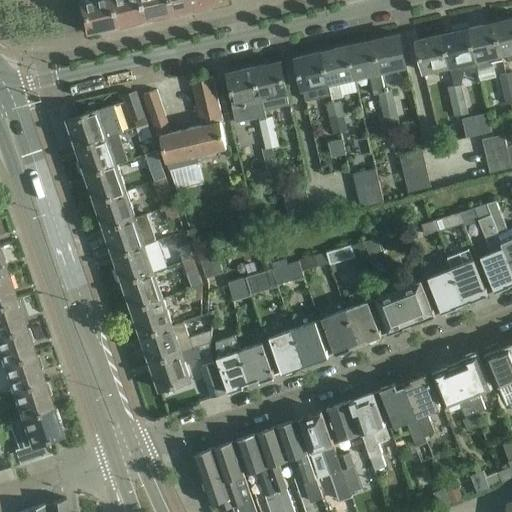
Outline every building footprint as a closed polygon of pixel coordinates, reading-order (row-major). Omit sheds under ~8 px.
[(116,28),(109,0),(79,0),(79,1),(87,33),(89,32),(97,31),(99,30),(99,31),(116,28)] [(142,21),(137,0),(109,0),(116,28),(131,24),(130,23),(132,23),(142,21)] [(170,15),(166,0),(137,0),(142,21),(151,19),(154,18),(154,19),(170,15)] [(197,8),(195,0),(166,0),(170,15),(186,12),(186,10),(197,8)] [(511,19),(496,24),(503,54),(511,52),(511,19)] [(503,54),(496,24),(470,29),(478,64),(479,68),(494,65),(493,62),(504,60),(503,54)] [(478,64),(470,29),(444,35),(451,66),(456,86),(462,115),(470,113),(463,84),(466,66),(478,64)] [(401,35),(374,41),(382,73),(408,67),(401,35)] [(451,66),(444,35),(418,41),(425,72),(451,66)] [(382,73),(374,41),(349,47),(356,78),(371,75),(376,95),(380,93),(387,123),(393,121),(386,92),(382,73)] [(356,78),(349,47),(323,53),(333,96),(334,100),(344,98),(340,82),(356,78)] [(333,96),(323,53),(297,59),(304,90),(307,102),(333,96)] [(282,62),(256,68),(265,111),(291,105),(282,62)] [(265,111),(256,68),(229,74),(236,104),(232,105),(236,123),(260,118),(267,150),(274,148),(267,119),(265,111)] [(511,103),(511,96),(507,74),(501,76),(507,104),(511,103)] [(214,77),(193,82),(204,126),(172,133),(163,135),(162,137),(168,163),(171,170),(201,163),(199,155),(229,148),(223,122),(224,122),(214,77)] [(462,115),(456,86),(448,88),(455,116),(462,115)] [(392,90),(386,92),(393,121),(399,120),(392,90)] [(172,133),(157,91),(144,94),(159,137),(162,137),(163,135),(172,133)] [(148,125),(137,92),(125,96),(124,96),(131,117),(134,116),(138,129),(148,125)] [(341,103),(335,105),(342,133),(349,132),(341,103)] [(342,133),(335,105),(329,106),(335,135),(342,133)] [(124,133),(115,107),(100,112),(99,111),(69,121),(73,132),(72,132),(73,135),(71,135),(75,147),(77,146),(77,149),(78,148),(79,149),(120,135),(120,134),(124,133)] [(273,118),(267,119),(274,148),(280,147),(273,118)] [(153,137),(148,125),(138,129),(142,140),(153,137)] [(129,161),(120,135),(79,149),(82,159),(81,159),(82,161),(80,162),(84,174),(86,173),(86,175),(87,175),(88,176),(119,166),(118,165),(129,161)] [(506,135),(495,137),(482,140),(485,152),(508,147),(506,135)] [(511,158),(509,150),(508,147),(485,152),(487,163),(511,158)] [(162,164),(158,152),(148,155),(152,166),(162,164)] [(428,165),(425,154),(402,159),(404,170),(428,165)] [(511,169),(511,164),(511,163),(511,158),(487,163),(490,174),(511,169)] [(430,175),(428,165),(404,170),(407,181),(430,175)] [(128,192),(119,166),(88,176),(91,185),(90,186),(91,188),(89,189),(93,200),(95,200),(96,202),(97,201),(97,202),(128,192)] [(379,182),(377,171),(353,176),(356,187),(379,182)] [(433,187),(430,175),(407,181),(410,192),(433,187)] [(171,191),(168,179),(156,182),(161,195),(171,191)] [(381,193),(379,182),(356,187),(358,198),(381,193)] [(310,197),(308,186),(284,191),(287,202),(310,197)] [(137,219),(128,192),(97,202),(101,213),(99,213),(100,215),(99,216),(102,226),(104,226),(104,228),(106,228),(107,230),(137,219)] [(384,204),(381,193),(358,198),(360,209),(384,204)] [(313,207),(310,197),(287,202),(289,213),(313,207)] [(508,231),(497,201),(487,202),(488,205),(491,215),(499,234),(508,231)] [(491,215),(488,205),(477,209),(480,219),(491,215)] [(181,218),(177,206),(166,209),(170,222),(181,218)] [(315,219),(313,207),(289,213),(292,224),(315,219)] [(439,232),(466,224),(462,214),(436,222),(439,232)] [(157,240),(149,215),(137,219),(107,230),(110,239),(108,240),(109,242),(108,242),(111,253),(113,253),(114,255),(115,254),(146,244),(157,240)] [(511,286),(511,268),(499,234),(491,215),(480,219),(494,253),(482,258),(497,293),(499,292),(500,294),(510,290),(509,288),(511,286)] [(439,232),(436,222),(424,225),(428,235),(439,232)] [(511,228),(508,231),(499,234),(511,268),(511,228)] [(189,243),(185,231),(174,234),(179,247),(189,243)] [(384,254),(382,248),(379,238),(367,242),(371,257),(384,254)] [(155,271),(146,244),(115,254),(119,266),(117,266),(118,268),(116,269),(120,280),(122,279),(123,282),(124,281),(124,282),(155,271)] [(331,264),(355,256),(352,246),(327,254),(331,264)] [(449,260),(453,270),(466,305),(476,301),(478,304),(488,300),(486,297),(489,296),(488,295),(475,261),(472,251),(449,260)] [(304,272),(331,264),(327,254),(300,262),(304,272)] [(208,278),(219,275),(214,257),(202,261),(208,278)] [(198,270),(193,258),(184,262),(188,273),(198,270)] [(306,277),(304,272),(300,262),(275,269),(280,284),(306,277)] [(280,284),(275,269),(247,278),(252,293),(280,284)] [(466,305),(453,270),(430,278),(444,314),(445,313),(447,316),(457,312),(455,309),(466,305)] [(164,297),(155,271),(124,282),(128,293),(126,293),(127,296),(126,296),(129,307),(131,306),(132,308),(133,308),(133,309),(164,297)] [(9,273),(7,274),(0,276),(0,306),(16,301),(13,289),(14,289),(13,287),(15,287),(11,275),(9,276),(9,273)] [(252,293),(247,278),(236,281),(231,283),(237,301),(254,296),(252,293)] [(436,315),(428,297),(422,281),(399,290),(413,325),(423,321),(425,324),(435,321),(433,317),(436,317),(436,315)] [(203,284),(202,285),(189,289),(193,301),(203,298),(203,284)] [(413,325),(399,290),(377,299),(391,334),(393,333),(395,336),(404,333),(402,329),(413,325)] [(368,302),(365,297),(365,295),(353,300),(356,307),(347,310),(361,346),(370,343),(374,344),(379,342),(381,337),(383,337),(369,302),(368,302)] [(173,324),(164,297),(133,309),(137,319),(135,320),(136,322),(134,322),(139,334),(140,334),(141,336),(142,335),(143,336),(173,324)] [(361,346),(347,310),(342,298),(333,302),(337,315),(324,319),(337,355),(340,354),(344,356),(350,354),(351,349),(361,346)] [(19,302),(18,300),(16,301),(0,306),(0,336),(25,328),(22,317),(23,316),(22,314),(24,313),(20,302),(19,302)] [(191,339),(184,320),(173,324),(143,336),(146,347),(145,347),(145,349),(144,350),(148,361),(149,361),(150,363),(152,362),(200,345),(209,342),(210,332),(191,339)] [(318,322),(294,330),(307,366),(316,363),(320,364),(327,362),(328,358),(330,358),(318,322)] [(27,327),(25,328),(0,336),(0,352),(4,365),(35,355),(31,343),(32,343),(31,341),(33,340),(29,329),(28,329),(27,327)] [(307,366),(294,330),(271,338),(283,373),(284,374),(286,374),(290,375),(295,373),(297,369),(307,366)] [(253,382),(242,351),(236,333),(213,341),(213,357),(214,360),(218,359),(230,393),(232,392),(238,392),(244,388),(245,388),(244,385),(253,382)] [(264,343),(242,351),(253,382),(260,380),(261,382),(263,381),(270,382),(274,378),(276,377),(264,343)] [(511,405),(511,352),(510,346),(502,349),(499,344),(484,350),(485,351),(508,408),(511,405)] [(187,365),(205,359),(200,345),(152,362),(155,374),(154,374),(155,376),(153,376),(157,388),(158,388),(159,390),(161,389),(161,390),(192,379),(187,365)] [(492,390),(479,354),(478,352),(463,358),(464,360),(456,364),(476,415),(487,411),(481,395),(492,390)] [(36,355),(35,355),(4,365),(13,392),(44,382),(40,370),(41,370),(40,368),(42,367),(38,356),(36,356),(36,355)] [(215,363),(208,365),(202,367),(214,398),(226,394),(215,363)] [(476,415),(456,364),(434,372),(448,407),(459,403),(465,419),(476,415)] [(441,410),(428,377),(427,374),(405,383),(426,437),(436,433),(429,414),(441,410)] [(45,381),(44,382),(13,392),(22,419),(53,409),(49,397),(50,396),(50,394),(51,394),(47,383),(46,383),(45,381)] [(426,437),(405,383),(398,386),(397,384),(382,390),(396,427),(405,424),(415,447),(428,442),(426,437)] [(392,439),(376,394),(375,393),(352,401),(364,433),(377,470),(388,466),(384,453),(385,453),(381,442),(392,439)] [(364,433),(352,401),(327,410),(339,442),(364,433)] [(54,408),(53,409),(22,419),(11,423),(25,464),(36,460),(53,454),(48,440),(62,435),(58,424),(60,423),(59,421),(60,421),(56,410),(55,410),(54,408)] [(344,471),(323,412),(323,411),(302,419),(302,420),(322,478),(334,474),(344,471)] [(322,490),(298,422),(297,420),(278,427),(290,461),(298,458),(307,482),(314,501),(325,498),(322,490)] [(290,461),(278,427),(258,434),(284,511),(296,511),(288,489),(289,489),(281,464),(290,461)] [(284,511),(258,434),(237,441),(249,475),(258,472),(271,511),(284,511)] [(258,511),(245,476),(234,444),(233,442),(214,449),(234,508),(235,511),(258,511)] [(234,508),(214,449),(194,456),(205,490),(211,506),(220,504),(222,511),(223,511),(234,508)] [(346,470),(357,466),(352,453),(342,457),(346,470)] [(511,481),(511,461),(511,462),(511,464),(511,466),(500,472),(505,484),(511,481)] [(349,484),(344,471),(334,474),(338,487),(343,501),(354,497),(349,484)] [(479,494),(505,484),(500,472),(487,477),(484,471),(472,476),(479,494)] [(462,487),(448,493),(453,504),(467,499),(462,487)] [(453,504),(448,493),(436,498),(441,509),(453,504)] [(68,511),(67,498),(46,505),(46,511),(68,511)]
